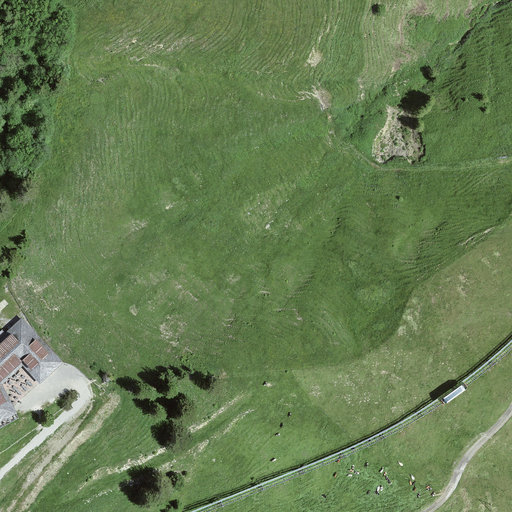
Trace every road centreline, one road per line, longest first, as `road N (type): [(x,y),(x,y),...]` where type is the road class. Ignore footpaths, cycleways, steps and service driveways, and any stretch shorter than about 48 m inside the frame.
road 1 (track): [(0,474),(87,404),(76,380),(25,399),(18,391)]
road 2 (track): [(426,511),(511,409)]
